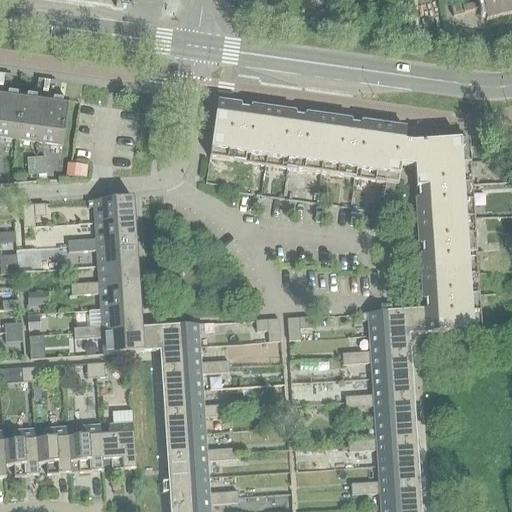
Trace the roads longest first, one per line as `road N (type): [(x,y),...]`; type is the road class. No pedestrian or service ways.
road 1 (tertiary): [(511,83),(485,88),(195,45)]
road 2 (tertiary): [(195,45),(0,19)]
road 3 (residential): [(384,295),(278,298),(239,228)]
road 4 (residential): [(239,228),(380,241)]
road 5 (residential): [(168,182),(195,45)]
